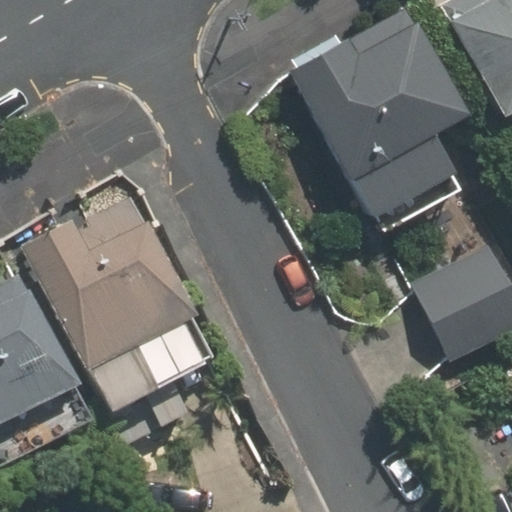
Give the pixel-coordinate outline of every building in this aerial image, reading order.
[(511,0),(448,0),(430,10),(491,125),(511,113),(511,0)] [(440,121),(389,25),(293,75),(344,171),(440,121)] [(10,253),(88,424),(187,379),(114,221),(68,242),(62,229),(10,253)] [(0,463),(69,431),(0,285),(0,463)] [(511,360),(499,368),(511,393),(511,360)]
